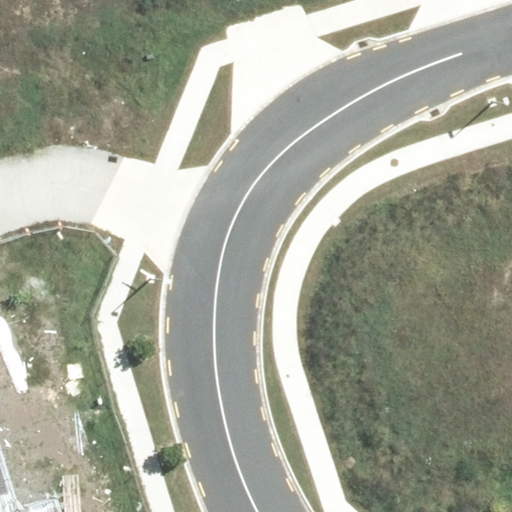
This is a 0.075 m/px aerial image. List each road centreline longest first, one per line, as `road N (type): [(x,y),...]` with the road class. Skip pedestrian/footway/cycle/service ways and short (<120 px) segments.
road 1 (residential): [(511,15),(405,47),(295,103),(240,166),(223,213)]
road 2 (residential): [(223,213),(211,281),(212,361),(233,449),(271,511)]
road 3 (residential): [(223,213),(140,174),(89,171),(0,198)]
